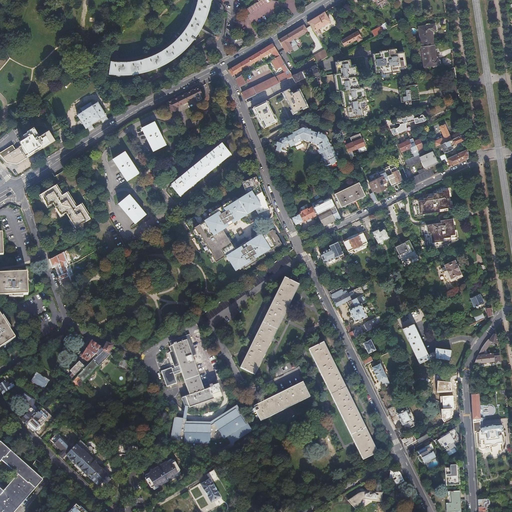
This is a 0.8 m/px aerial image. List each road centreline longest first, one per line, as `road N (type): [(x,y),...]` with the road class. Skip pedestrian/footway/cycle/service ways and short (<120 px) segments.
road 1 (secondary): [(15,185),(219,68)]
road 2 (residential): [(298,244),(401,453)]
road 3 (residential): [(298,244),(499,153)]
road 4 (residential): [(472,511),(467,366),(502,312),(511,310)]
road 5 (residential): [(219,68),(298,244)]
road 6 (residential): [(475,0),(499,153)]
road 7 (residential): [(0,407),(113,511)]
road 8 (residential): [(22,199),(66,324)]
road 9 (secondary): [(219,68),(332,0)]
